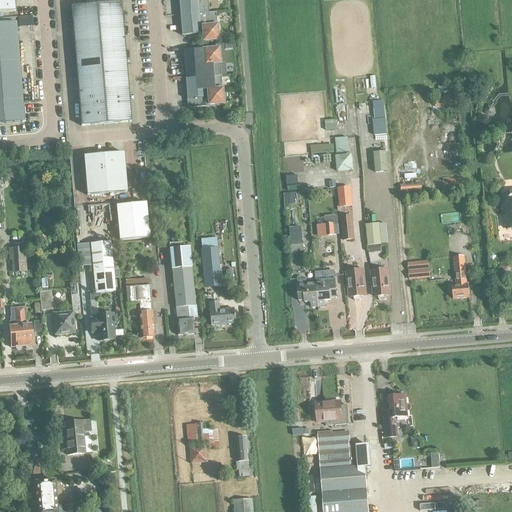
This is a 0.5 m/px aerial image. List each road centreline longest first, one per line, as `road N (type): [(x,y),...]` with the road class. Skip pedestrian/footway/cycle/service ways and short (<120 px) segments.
road 1 (unclassified): [(259,357),(244,137),(234,127),(164,132),(153,0)]
road 2 (secondary): [(0,380),(259,357)]
road 3 (secondary): [(259,357),(511,335)]
road 4 (unclassified): [(0,146),(54,141),(42,0)]
road 5 (unknown): [(408,335),(393,174)]
